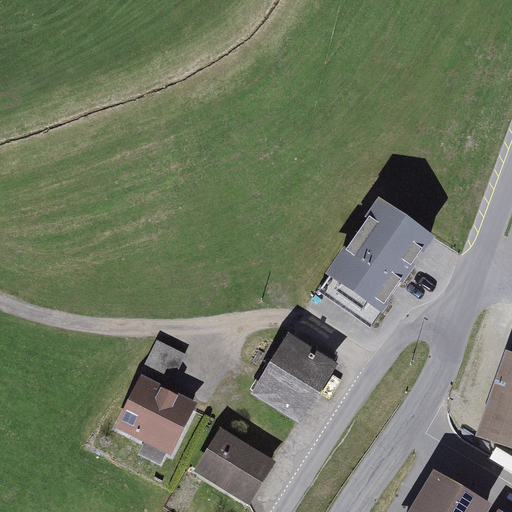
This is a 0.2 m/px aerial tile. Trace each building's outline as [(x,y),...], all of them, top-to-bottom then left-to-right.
[(373,326),(434,232),(378,197),(317,290),(373,326)] [(337,374),(292,347),(258,401),(303,429),(337,374)] [(511,352),(506,351),(476,436),(511,448),(511,352)] [(197,413),(144,389),(123,435),(176,459),(197,413)] [(275,472),(225,442),(204,477),(254,507),(275,472)] [(483,511),(490,500),(433,466),(405,511),(483,511)]
